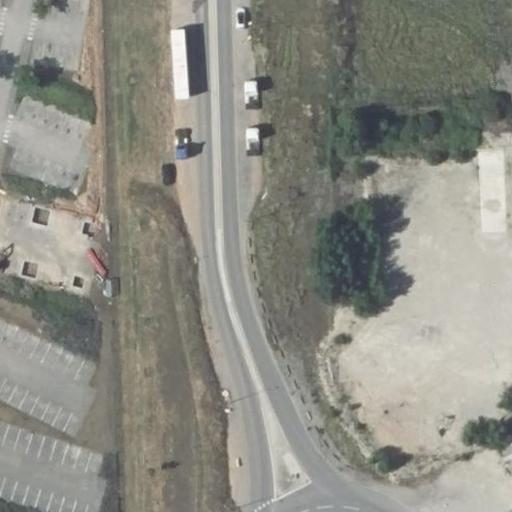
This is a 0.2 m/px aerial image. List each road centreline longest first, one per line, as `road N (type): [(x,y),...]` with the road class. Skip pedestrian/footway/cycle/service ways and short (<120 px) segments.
road 1 (unclassified): [(353,506),(317,474),(241,305),(230,239),(221,0)]
road 2 (unclassified): [(200,0),(207,251),(259,454),(260,511)]
